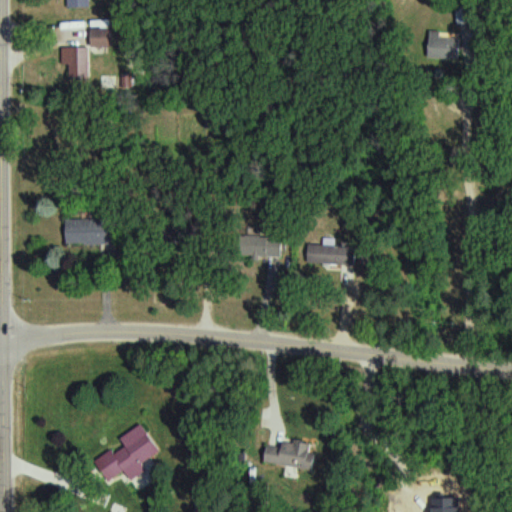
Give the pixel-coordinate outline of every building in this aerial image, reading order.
[(93,0),(71,0),(72,9),(94,9),(93,0)] [(72,49),(72,77),(94,77),(94,49),(72,49)] [(70,221),(70,245),(111,245),(111,221),(70,221)] [(285,258),(286,230),(249,229),(248,257),(285,258)] [(312,265),(341,265),(341,243),(312,243),(312,265)] [(122,438),(125,444),(99,460),(111,482),(128,472),(134,482),(168,462),(146,424),(122,438)] [(268,463),(314,470),(318,444),(286,439),(284,446),(271,444),(268,463)]
